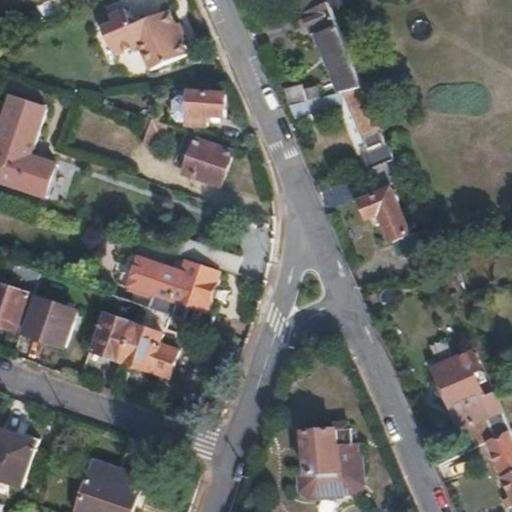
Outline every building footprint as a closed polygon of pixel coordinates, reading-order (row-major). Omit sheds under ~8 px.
[(298,0),(304,14),(326,4),(324,0),(298,0)] [(365,88),(330,8),(328,3),(326,4),(304,14),(303,14),(311,34),(316,33),(343,94),(365,88)] [(114,58),(138,47),(148,72),(186,56),(168,13),(131,28),(125,13),(110,19),(113,25),(102,30),(114,58)] [(36,56),(11,48),(5,67),(30,75),(36,56)] [(299,100),(300,104),(317,99),(315,93),(314,87),(297,90),(297,86),(284,89),(287,102),(299,100)] [(300,104),(293,105),(296,118),(313,114),(314,116),(349,107),(368,153),(363,155),(370,173),(371,173),(379,190),(404,180),(382,128),(365,88),(343,94),(317,99),(300,104)] [(226,96),(191,92),(190,98),(189,104),(187,121),(187,125),(206,127),(208,117),(224,119),(226,96)] [(189,104),(190,98),(180,96),(172,100),(170,112),(177,120),(187,121),(189,104)] [(57,114),(23,102),(0,174),(0,181),(57,201),(68,170),(42,160),(57,114)] [(156,150),(165,124),(153,120),(143,116),(139,126),(145,129),(140,144),(156,150)] [(184,169),(194,141),(196,134),(183,130),(171,165),(184,169)] [(230,152),(194,141),(184,169),(183,175),(219,186),(230,152)] [(393,189),(362,202),(370,221),(381,216),(399,257),(418,249),(393,189)] [(253,254),(200,236),(194,254),(247,272),(253,254)] [(207,311),(219,276),(184,264),(175,261),(171,273),(163,270),(164,266),(128,253),(117,285),(133,290),(129,302),(140,306),(167,315),(173,317),(188,322),(193,307),(207,311)] [(35,288),(41,272),(14,264),(11,274),(31,280),(29,286),(35,288)] [(28,293),(0,284),(0,325),(16,330),(28,293)] [(76,311),(37,298),(24,334),(64,347),(76,311)] [(167,315),(140,306),(121,360),(155,371),(164,346),(157,344),(167,315)] [(121,360),(133,324),(106,315),(94,351),(121,360)] [(174,378),(183,352),(164,346),(155,371),(174,378)] [(470,423),(479,445),(487,441),(509,432),(495,398),(494,396),(486,399),(476,375),(481,373),(473,354),(434,370),(459,427),(470,423)] [(363,485),(361,454),(357,454),(357,445),(350,446),(350,432),(347,432),(346,424),(331,425),(331,433),(304,435),(307,472),(298,473),(300,491),(310,500),(353,496),(363,485)] [(0,435),(0,475),(24,484),(40,437),(23,432),(20,440),(1,434),(0,435)] [(511,504),(511,438),(509,432),(487,441),(500,470),(511,495),(501,500),(504,507),(511,504)] [(131,511),(143,478),(93,460),(76,509),(82,511),(131,511)]
